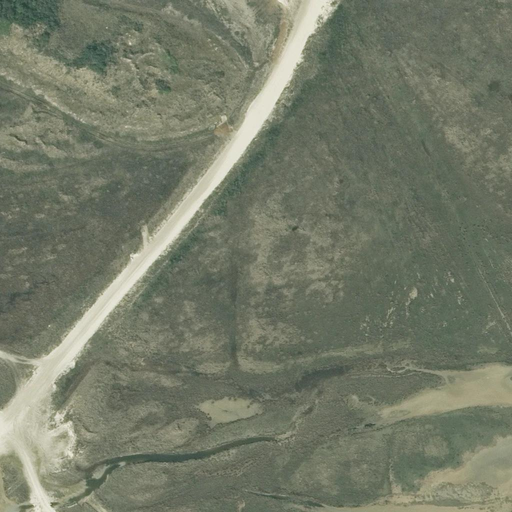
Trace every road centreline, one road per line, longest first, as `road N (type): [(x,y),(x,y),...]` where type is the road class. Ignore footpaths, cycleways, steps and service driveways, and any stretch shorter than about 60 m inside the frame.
road 1 (track): [(303,0),(257,119),(0,423)]
road 2 (track): [(0,447),(18,469),(102,511)]
